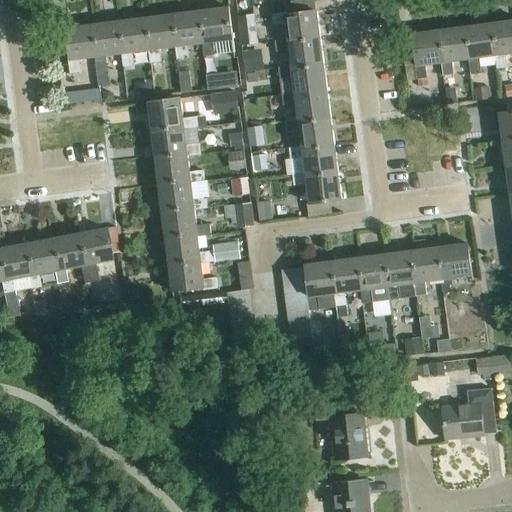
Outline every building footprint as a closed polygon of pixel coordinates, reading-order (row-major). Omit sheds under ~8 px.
[(235,53),(229,8),(201,12),(205,44),(202,44),(204,57),(235,53)] [(205,44),(201,12),(175,15),(179,47),(175,48),(177,61),(179,61),(186,60),(188,60),(186,46),(202,44),(205,44)] [(320,39),(317,12),(286,16),(286,14),(272,16),(273,26),(286,25),(288,41),(289,44),(320,39)] [(175,15),(148,19),(152,51),(149,51),(150,64),(152,64),(161,63),(159,50),(175,48),(179,47),(175,15)] [(258,44),(255,16),(254,15),(237,17),(241,46),(258,44)] [(148,19),(121,22),(125,54),(122,55),(123,68),(134,66),(133,53),(149,51),(152,51),(148,19)] [(511,21),(494,24),(498,56),(495,57),(497,70),(507,69),(506,55),(511,54),(511,21)] [(121,22),(94,26),(98,58),(95,58),(97,71),(107,70),(106,57),(122,55),(125,54),(121,22)] [(498,56),(494,24),(467,28),(471,60),(468,60),(470,74),(481,72),(479,59),(495,57),(498,56)] [(98,58),(94,26),(67,29),(71,60),(68,61),(70,75),(81,73),(79,60),(95,58),(98,58)] [(467,28),(440,32),(445,64),(441,64),(443,77),(454,76),(452,63),(468,60),(471,60),(467,28)] [(445,64),(440,32),(413,35),(417,66),(414,66),(416,81),(427,79),(425,66),(441,64),(445,64)] [(289,44),(288,41),(275,42),(277,53),(290,52),(292,68),(279,69),(279,73),(324,67),(320,39),(289,44)] [(245,74),(265,71),(262,50),(242,53),(245,74)] [(186,60),(179,61),(180,73),(179,73),(181,93),(191,92),(189,72),(187,72),(186,60)] [(161,63),(152,64),(154,76),(163,75),(161,63)] [(328,93),(324,67),(279,73),(280,80),(293,78),(295,94),(282,96),(283,99),(328,93)] [(224,75),(225,88),(237,87),(236,74),(224,75)] [(206,76),(208,91),(220,89),(218,75),(206,76)] [(427,79),(416,81),(417,89),(428,88),(427,79)] [(138,85),(140,99),(153,98),(151,83),(138,85)] [(253,85),(255,97),(268,96),(266,83),(253,85)] [(475,101),(491,100),(489,87),(473,89),(475,101)] [(447,106),(457,104),(455,88),(444,90),(447,106)] [(112,89),(102,90),(103,101),(113,100),(112,89)] [(222,110),(224,110),(237,108),(235,93),(220,95),(222,110)] [(331,120),(328,93),(283,99),(284,107),(297,105),(299,121),(286,123),(286,126),(331,120)] [(185,130),(198,129),(196,118),(183,120),(181,100),(149,104),(152,131),(184,127),(185,130)] [(511,112),(499,115),(503,142),(511,140),(511,112)] [(331,120),(286,126),(287,134),(300,132),(302,148),(289,150),(290,153),(335,147),(331,120)] [(198,129),(185,130),(184,127),(152,131),(155,158),(187,154),(188,157),(201,155),(198,129)] [(262,127),(247,129),(249,148),(265,146),(262,127)] [(228,148),(230,148),(230,151),(240,149),(239,132),(227,133),(228,148)] [(511,140),(503,142),(507,169),(511,168),(511,140)] [(335,147),(290,153),(291,160),(304,159),(306,175),(293,176),(293,179),(338,173),(335,147)] [(227,153),(230,171),(246,169),(243,151),(227,153)] [(187,154),(155,158),(159,185),(191,181),(191,184),(204,182),(203,171),(190,173),(188,157),(187,154)] [(253,157),(254,172),(268,171),(266,155),(253,157)] [(342,201),(338,173),(293,179),(294,187),(307,185),(310,205),(342,201)] [(231,180),(234,197),(250,194),(247,178),(231,180)] [(191,181),(159,185),(162,211),(194,207),(195,211),(208,209),(206,198),(193,200),(191,184),(191,181)] [(225,219),(231,219),(232,224),(236,224),(237,229),(254,227),(251,204),(224,207),(225,219)] [(197,227),(195,211),(194,207),(162,211),(166,238),(198,234),(198,238),(211,236),(210,225),(197,227)] [(114,227),(78,234),(84,266),(81,267),(84,284),(97,282),(94,264),(111,261),(110,254),(117,252),(114,227)] [(78,234),(52,239),(58,271),(54,272),(57,285),(67,283),(65,270),(81,267),(84,266),(78,234)] [(198,234),(166,238),(169,265),(201,261),(201,264),(240,259),(238,242),(212,246),(213,252),(200,254),(198,238),(198,234)] [(52,239),(25,244),(31,276),(28,277),(30,290),(41,288),(38,275),(54,272),(58,271),(52,239)] [(31,276),(25,244),(0,249),(0,255),(5,281),(1,282),(8,318),(19,316),(12,280),(28,277),(31,276)] [(468,245),(440,248),(444,280),(441,281),(443,294),(454,293),(452,279),(472,277),(468,245)] [(444,280),(440,248),(413,252),(417,284),(414,284),(416,298),(427,296),(425,283),(441,281),(444,280)] [(417,284),(413,252),(386,255),(391,287),(388,288),(389,301),(416,298),(414,284),(417,284)] [(391,287),(386,255),(360,259),(364,291),(361,291),(362,305),(389,301),(388,288),(391,287)] [(360,259),(333,262),(337,295),(334,295),(336,308),(337,319),(348,317),(345,293),(361,291),(364,291),(360,259)] [(201,261),(169,265),(172,293),(203,289),(204,291),(218,289),(217,279),(203,280),(201,264),(201,261)] [(307,280),(309,291),(310,297),(307,297),(308,303),(309,311),(320,310),(336,308),(334,295),(337,295),(333,262),(306,266),(306,268),(307,280)] [(307,280),(306,268),(282,272),(284,283),(307,280)] [(252,279),(239,281),(240,287),(241,292),(250,291),(253,290),(252,279)] [(309,291),(307,280),(284,283),(285,295),(309,291)] [(229,305),(251,302),(250,291),(241,292),(227,294),(229,305)] [(309,291),(285,295),(287,306),(308,303),(307,297),(310,297),(309,291)] [(45,301),(35,303),(36,311),(46,309),(45,301)] [(253,313),(251,302),(229,305),(230,316),(253,313)] [(308,303),(287,306),(288,318),(309,315),(309,311),(308,303)] [(253,313),(230,316),(232,327),(254,323),(253,313)] [(309,315),(288,318),(290,329),(311,326),(309,315)] [(256,334),(254,323),(232,327),(233,337),(256,334)] [(313,338),(311,326),(290,329),(291,341),(313,338)] [(256,334),(233,337),(235,348),(257,345),(256,334)] [(437,353),(451,351),(449,334),(435,336),(437,353)] [(405,356),(422,354),(419,338),(403,341),(405,356)] [(511,360),(511,356),(493,358),(495,374),(511,372),(511,360)] [(495,374),(493,358),(476,360),(477,376),(482,376),(482,379),(493,378),(493,374),(495,374)] [(431,378),(445,377),(444,364),(413,367),(414,377),(431,376),(431,378)] [(446,441),(484,437),(482,416),(494,414),(492,390),(467,393),(469,406),(443,409),(446,441)] [(367,456),(363,417),(363,413),(343,415),(342,406),(315,409),(316,421),(331,420),(335,459),(367,456)] [(368,511),(366,483),(333,486),(335,511),(368,511)] [(288,510),(305,508),(303,488),(286,490),(288,510)]
